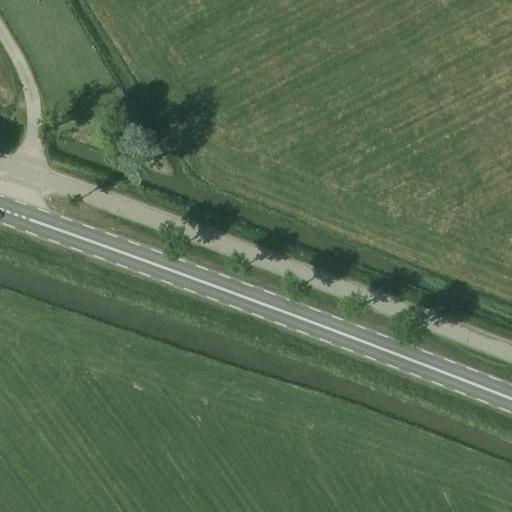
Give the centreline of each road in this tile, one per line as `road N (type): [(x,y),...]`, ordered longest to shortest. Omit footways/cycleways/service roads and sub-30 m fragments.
road 1 (unclassified): [(511,360),(0,162)]
road 2 (primary): [(511,404),(0,209)]
